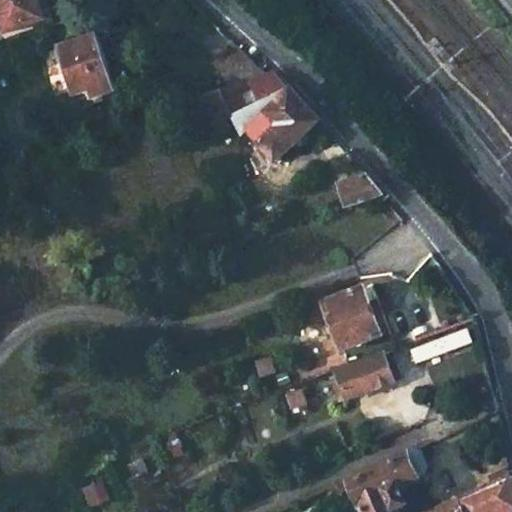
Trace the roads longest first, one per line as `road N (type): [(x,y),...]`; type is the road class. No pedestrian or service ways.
road 1 (residential): [(511,372),(499,312),(339,110),(222,0)]
road 2 (unclassified): [(252,511),(511,392)]
road 3 (unknown): [(185,347),(447,246)]
